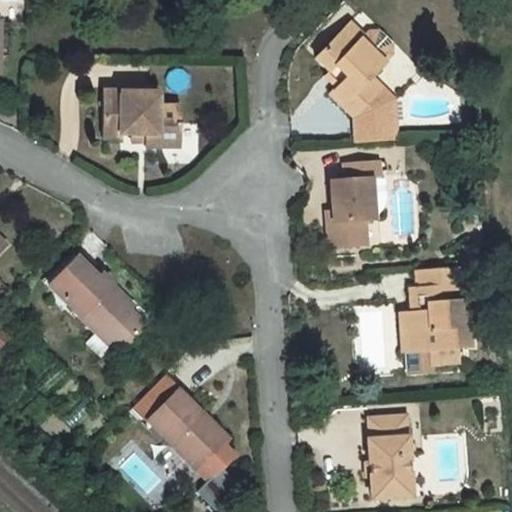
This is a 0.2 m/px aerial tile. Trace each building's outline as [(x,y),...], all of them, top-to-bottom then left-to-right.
[(375,48),(350,23),(343,30),(356,43),(359,40),(372,52),(375,48)] [(354,143),(396,140),(394,99),(382,88),(375,95),(364,83),(371,76),(384,64),(372,52),(359,40),(356,43),(343,30),(315,57),(329,71),(335,65),(346,76),(336,85),(329,93),(353,117),(354,143)] [(329,71),(325,75),(336,85),(346,76),(335,65),(329,71)] [(382,88),(371,76),(364,83),(375,95),(382,88)] [(120,92),(102,91),(102,138),(120,138),(120,134),(130,135),(144,135),(144,140),(144,147),(178,147),(179,107),(157,107),(157,97),(120,96),(120,92)] [(377,163),(343,166),(344,181),(329,183),(332,211),(326,212),(328,248),(366,244),(364,220),(373,219),(373,214),(370,181),(379,180),(377,163)] [(379,180),(370,181),(373,214),(377,214),(384,208),(386,199),(384,179),(379,180)] [(486,246),(467,247),(468,267),(487,265),(486,246)] [(96,278),(75,257),(47,286),(96,333),(85,344),(101,359),(98,362),(107,372),(121,357),(118,353),(145,326),(130,311),(119,301),(123,297),(100,275),(96,278)] [(459,267),(414,271),(415,289),(416,313),(409,313),(399,314),(400,332),(406,331),(407,351),(421,350),(430,350),(431,365),(458,364),(457,348),(469,347),(465,285),(460,286),(459,267)] [(415,289),(408,289),(409,313),(416,313),(415,289)] [(133,307),(123,297),(119,301),(130,311),(133,307)] [(0,345),(9,335),(0,326),(0,345)] [(430,350),(421,350),(422,366),(431,365),(430,350)] [(177,390),(146,421),(196,471),(223,445),(197,419),(201,414),(177,390)] [(201,414),(197,419),(223,445),(228,440),(202,413),(201,414)] [(406,416),(398,417),(400,438),(407,437),(406,416)] [(398,417),(368,419),(369,440),(367,440),(368,462),(369,477),(370,499),(410,496),(408,455),(415,454),(415,444),(407,445),(407,437),(400,438),(398,417)]
